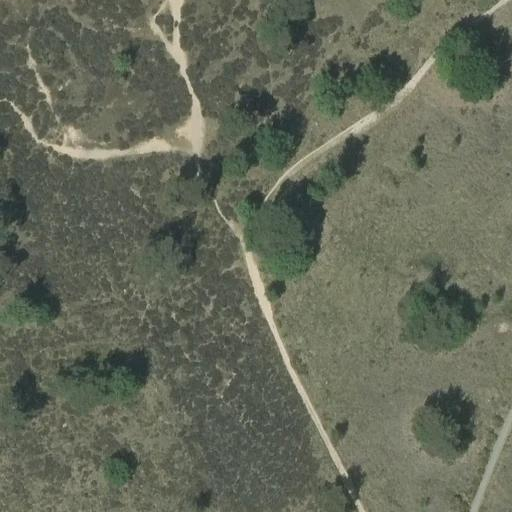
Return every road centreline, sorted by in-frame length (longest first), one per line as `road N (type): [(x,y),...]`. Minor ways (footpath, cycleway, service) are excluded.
road 1 (track): [(507,0),(394,100),(274,185),(239,235)]
road 2 (track): [(239,235),(361,511)]
